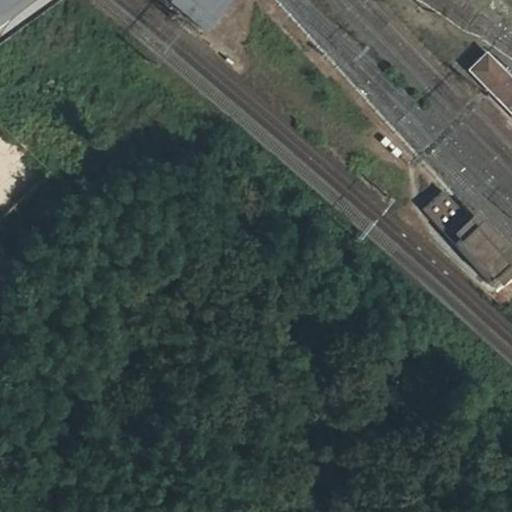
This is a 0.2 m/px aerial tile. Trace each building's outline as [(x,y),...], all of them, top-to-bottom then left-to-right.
[(170,0),(204,31),(231,0),(170,0)] [(511,112),(511,74),(487,49),(468,68),(511,112)] [(423,208),(452,241),(460,234),(453,227),(467,214),(445,189),(423,208)] [(475,207),(467,214),(453,227),(460,234),(482,215),(475,207)] [(452,241),(492,285),(511,266),(511,248),(482,215),(460,234),(452,241)]
